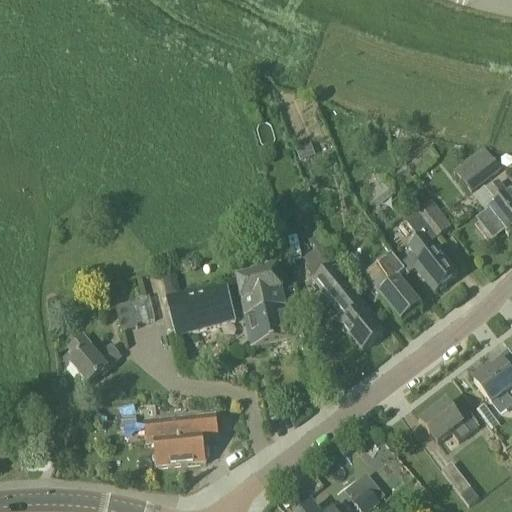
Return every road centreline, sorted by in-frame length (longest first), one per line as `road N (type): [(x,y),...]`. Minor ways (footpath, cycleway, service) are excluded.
road 1 (residential): [(233,511),(244,495),(511,284)]
road 2 (secondary): [(140,511),(54,499),(0,503)]
